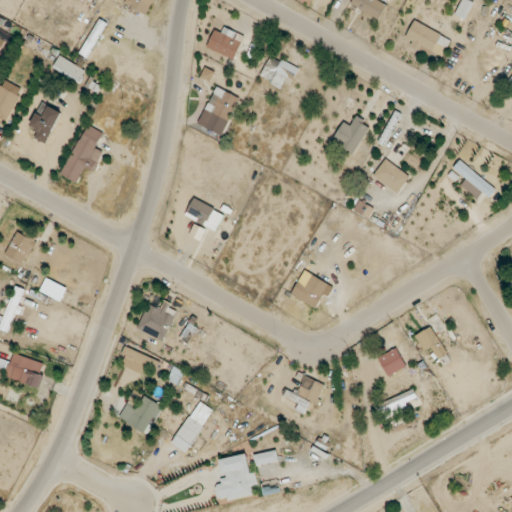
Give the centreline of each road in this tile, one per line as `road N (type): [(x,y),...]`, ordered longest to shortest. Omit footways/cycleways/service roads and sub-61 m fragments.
road 1 (residential): [(511,226),(317,346),(280,333),(0,175)]
road 2 (residential): [(23,511),(65,443),(151,208),(184,0)]
road 3 (residential): [(511,143),(256,0)]
road 4 (tertiary): [(350,511),(511,414)]
